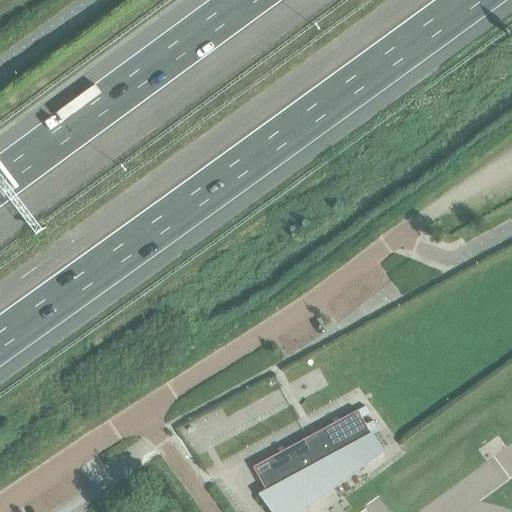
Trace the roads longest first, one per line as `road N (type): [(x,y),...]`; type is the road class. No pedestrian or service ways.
road 1 (motorway): [(0,338),(469,0)]
road 2 (motorway): [(255,0),(0,189)]
